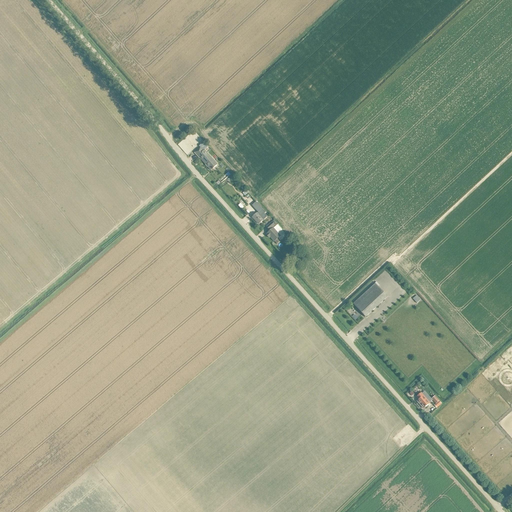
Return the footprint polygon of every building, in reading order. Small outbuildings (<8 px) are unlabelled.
[(204,151),(200,147),(195,152),(196,152),(201,158),(200,158),(211,170),(212,169),(213,169),(214,169),(213,168),(218,164),(205,150),(204,151)] [(267,217),(264,214),(266,213),(256,202),(252,206),(258,212),(254,216),(253,216),(254,216),(253,217),(259,224),(267,217)] [(278,234),(283,229),(274,220),(272,222),(267,227),(269,230),(270,231),(266,235),(269,238),(270,237),(274,241),(280,236),(278,234)] [(365,317),(369,314),(387,297),(375,284),(353,304),(365,317)] [(424,409),(427,405),(430,403),(421,393),(417,397),(419,399),(417,401),(424,409)]
